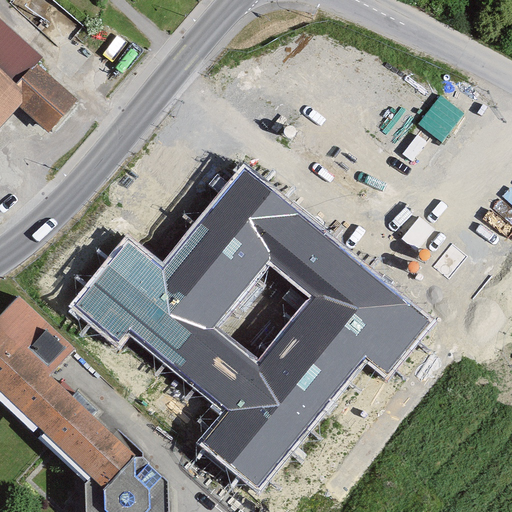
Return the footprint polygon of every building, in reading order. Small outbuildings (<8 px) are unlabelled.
[(0,59),(18,76),(34,59),(39,53),(0,18),(0,59)] [(50,129),(78,100),(34,59),(18,76),(0,59),(0,130),(25,105),(50,129)] [(421,122),(445,139),(465,108),(441,92),(421,122)] [(405,150),(424,164),(441,141),(422,127),(405,150)] [(198,444),(257,491),(364,359),(387,378),(433,320),(242,167),(163,265),(128,237),(71,307),(118,344),(127,332),(225,410),(198,444)] [(0,379),(102,476),(138,439),(32,338),(28,334),(46,315),(21,291),(0,313),(0,379)] [(102,476),(91,471),(86,478),(85,511),(167,511),(168,476),(138,439),(102,476)]
